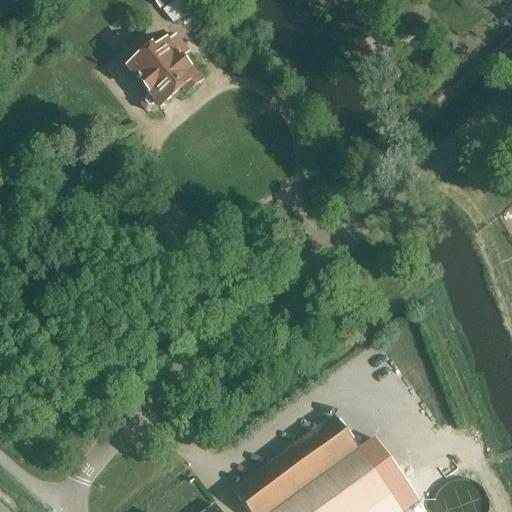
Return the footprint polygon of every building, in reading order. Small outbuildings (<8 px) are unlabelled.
[(151,0),(160,10),(172,0),(151,0)] [(177,0),(163,13),(173,25),(192,9),(184,0),(177,0)] [(201,86),(180,61),(188,54),(174,38),(154,55),(151,51),(127,70),(147,95),(141,100),(141,108),(146,114),(154,114),(159,110),(161,112),(179,97),(182,101),(201,86)] [(332,381),(347,401),(387,370),(373,351),(332,381)] [(334,420),(234,494),(246,511),(421,511),(416,504),(420,502),(374,440),(358,452),(334,420)] [(488,511),(488,506),(487,502),(486,497),(483,493),(480,489),(476,486),(472,484),(468,482),(463,481),(458,481),(453,482),(448,484),(444,486),(441,489),(437,493),(435,497),(433,502),(432,506),(432,511),(488,511)]
